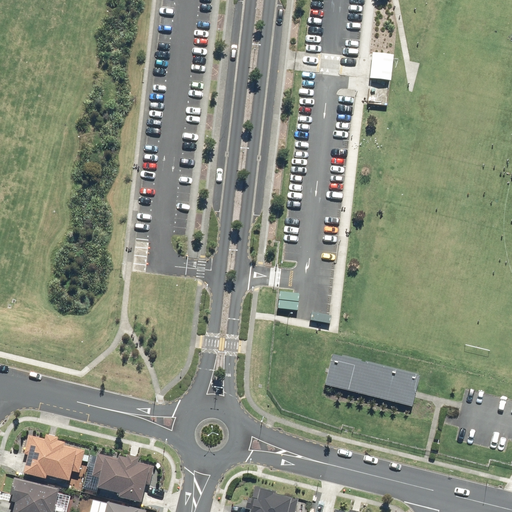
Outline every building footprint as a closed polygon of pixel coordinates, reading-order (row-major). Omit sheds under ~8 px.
[(372,55),(368,78),(373,78),(392,81),(396,55),(372,51),(372,55)] [(334,352),(326,384),(414,406),(422,374),(334,352)] [(47,439),(30,435),(25,454),(30,455),(25,474),(47,480),(49,475),(72,481),(74,471),(81,473),(84,461),(90,462),(91,455),(86,454),(87,450),(67,445),(68,441),(60,439),(61,437),(48,434),(47,439)] [(120,497),(142,503),(144,495),(148,496),(155,466),(141,462),(142,456),(130,453),(129,457),(121,454),(120,459),(99,453),(93,476),(101,478),(99,487),(121,493),(120,497)] [(24,479),(16,477),(11,494),(15,495),(13,501),(17,502),(14,511),(55,511),(62,489),(46,485),(46,486),(24,480),(24,479)] [(277,491),(256,486),(253,497),(254,498),(250,511),(297,511),(300,499),(277,493),(277,491)] [(75,494),(68,492),(66,501),(73,503),(75,494)] [(109,503),(95,500),(92,510),(91,511),(147,511),(148,511),(109,500),(109,503)]
